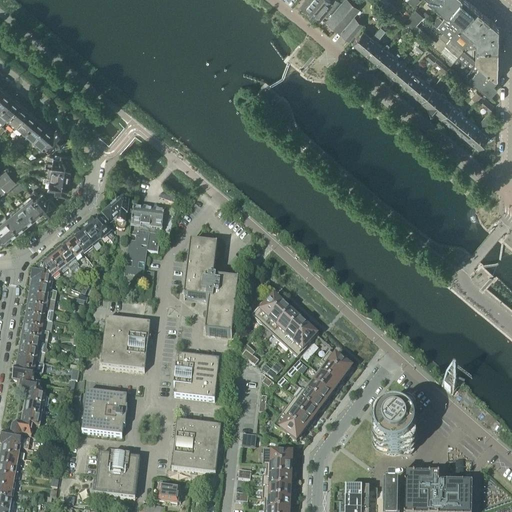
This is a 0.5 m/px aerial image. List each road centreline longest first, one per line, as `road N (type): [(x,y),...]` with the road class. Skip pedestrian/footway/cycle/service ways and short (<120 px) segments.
road 1 (residential): [(396,356),(0,13)]
road 2 (residential): [(510,189),(490,183),(271,0)]
road 3 (residential): [(16,258),(81,209),(96,155),(0,66)]
road 4 (residential): [(316,511),(319,458),(396,356)]
road 5 (unclassified): [(509,210),(457,282),(511,326)]
road 6 (residential): [(511,460),(396,356)]
